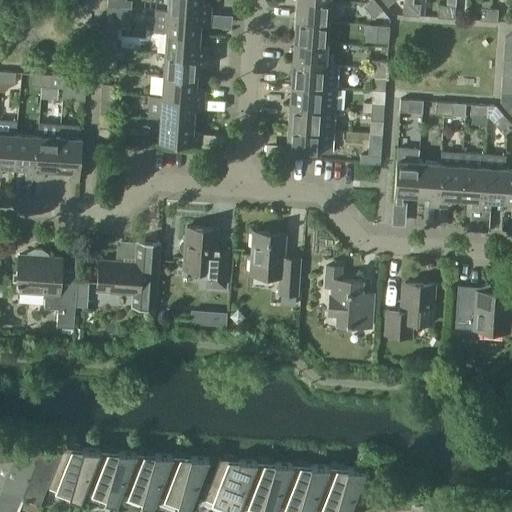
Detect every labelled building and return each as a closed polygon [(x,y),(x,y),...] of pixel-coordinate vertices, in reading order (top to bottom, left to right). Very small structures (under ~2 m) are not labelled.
[(169,0),(168,10),(211,13),(212,3),(202,2),(202,0),(169,0)] [(296,0),(296,19),(329,21),(330,0),(296,0)] [(377,0),(369,0),(367,2),(365,4),(370,10),(379,2),(377,0)] [(376,17),(385,9),(379,2),(370,10),(376,17)] [(404,2),(403,14),(412,15),(412,3),(404,2)] [(420,15),(421,3),(412,3),(412,15),(420,15)] [(120,6),(108,5),(107,13),(119,14),(120,6)] [(439,5),(438,17),(446,17),(447,5),(439,5)] [(455,18),(456,6),(447,5),(446,17),(455,18)] [(482,8),(481,20),(489,20),(490,8),(482,8)] [(498,21),(498,9),(490,8),(489,20),(498,21)] [(154,30),(167,31),(200,33),(201,21),(210,22),(211,13),(168,10),(156,9),(154,30)] [(106,22),(118,23),(119,14),(107,13),(106,22)] [(294,40),(327,42),(329,21),(296,19),(294,40)] [(390,25),(378,25),(377,33),(389,34),(390,25)] [(200,33),(167,31),(165,52),(208,55),(209,46),(199,45),(200,33)] [(377,41),(389,42),(389,34),(377,33),(377,41)] [(105,48),(117,49),(117,40),(105,39),(105,48)] [(293,61),(326,63),(327,42),(294,40),(293,61)] [(104,56),(116,57),(117,49),(105,48),(104,56)] [(208,55),(165,52),(164,74),(197,76),(198,64),(207,65),(208,55)] [(375,67),(387,68),(387,60),(375,59),(375,67)] [(336,85),(338,64),(326,63),(293,61),(291,83),(324,85),(324,84),(336,85)] [(367,66),(367,76),(386,77),(387,68),(375,67),(367,66)] [(15,83),(16,71),(8,70),(7,82),(15,83)] [(41,85),(42,73),(34,72),(33,84),(41,85)] [(42,73),(41,85),(50,85),(51,73),(42,73)] [(62,95),(85,97),(86,76),(64,74),(62,95)] [(197,76),(164,74),(162,95),(205,99),(205,89),(196,88),(197,76)] [(511,76),(502,76),(502,84),(511,85),(511,76)] [(374,81),(374,89),(385,89),(386,82),(374,81)] [(101,91),(113,92),(114,83),(102,82),(101,91)] [(290,104),(323,107),(324,85),(291,83),(290,104)] [(511,93),(511,85),(502,84),(501,93),(511,93)] [(374,89),(374,90),(373,89),(372,96),(385,97),(385,89),(374,89)] [(101,99),(113,100),(113,92),(101,91),(101,99)] [(150,94),(149,116),(161,117),(194,119),(194,107),(204,108),(205,99),(162,95),(150,94)] [(408,111),(409,99),(400,98),(400,110),(408,111)] [(436,100),(435,112),(444,113),(445,101),(436,100)] [(452,114),(453,102),(445,101),(444,113),(452,114)] [(372,102),(372,110),(384,111),(384,103),(372,102)] [(471,103),(470,115),(478,115),(479,103),(471,103)] [(487,116),(488,104),(479,103),(478,115),(487,116)] [(288,126),(333,129),(335,108),(323,107),(290,104),(288,121),(288,126)] [(370,132),(382,132),(383,121),(383,120),(384,111),(372,110),(371,119),(370,132)] [(494,121),(499,127),(509,119),(503,113),(494,121)] [(159,139),(202,143),(202,132),(193,131),(193,121),(194,119),(161,117),(160,121),(159,139)] [(0,174),(1,174),(2,165),(14,166),(16,132),(17,120),(0,119),(0,174)] [(505,133),(511,127),(511,123),(509,119),(499,127),(505,133)] [(61,124),(39,122),(38,134),(35,177),(45,177),(45,168),(57,169),(60,129),(61,129),(61,124)] [(286,149),(320,151),(331,152),(333,129),(288,126),(287,144),(286,149)] [(111,128),(99,127),(98,135),(110,136),(111,135),(111,128)] [(79,180),(82,137),(78,137),(79,130),(61,129),(60,129),(57,169),(69,169),(68,179),(79,180)] [(35,177),(38,134),(16,132),(14,166),(26,166),(25,176),(35,177)] [(369,146),(369,155),(361,154),(360,161),(380,163),(381,155),(381,147),(382,132),(370,132),(369,146)] [(117,145),(118,135),(111,135),(110,136),(98,135),(98,143),(117,145)] [(420,149),(397,147),(393,202),(404,202),(405,193),(416,194),(419,161),(420,149)] [(463,152),(441,150),(440,162),(437,205),(447,205),(448,196),(460,197),(463,152)] [(484,153),(463,152),(460,197),(472,198),(471,207),(480,208),(484,153)] [(484,153),(480,208),(490,208),(491,199),(503,200),(505,167),(506,155),(484,153)] [(437,205),(440,162),(419,161),(416,194),(429,195),(428,204),(437,205)] [(511,167),(505,167),(503,200),(511,200),(511,167)] [(187,225),(186,238),(184,239),(183,240),(181,242),(180,245),(181,247),(182,249),(184,251),(185,252),(184,267),(208,269),(207,284),(225,285),(228,246),(216,245),(217,227),(187,225)] [(280,275),(279,292),(281,292),(280,303),(295,304),(296,293),(297,293),(300,257),(284,256),(286,232),(254,230),(250,273),(280,275)] [(100,259),(98,287),(138,290),(137,306),(133,305),(133,307),(157,309),(162,240),(137,238),(136,261),(100,259)] [(19,258),(17,291),(45,293),(44,307),(58,308),(57,326),(74,328),(76,303),(78,271),(61,270),(62,257),(47,256),(47,253),(42,248),(34,248),(29,252),(29,254),(19,254),(19,258)] [(371,325),(373,301),(361,300),(362,285),(362,280),(340,278),(341,266),(326,265),(325,284),(334,285),(333,293),(330,293),(329,312),(338,313),(337,322),(371,325)] [(387,309),(385,334),(410,336),(411,321),(431,323),(434,283),(404,281),(402,310),(387,309)] [(509,330),(511,290),(511,288),(476,286),(476,287),(458,286),(456,323),(474,324),(473,328),(509,330)] [(215,311),(214,324),(226,325),(227,311),(215,311)] [(76,328),(75,342),(83,342),(84,328),(76,328)] [(40,449),(0,446),(0,488),(23,497),(40,503),(61,446),(41,444),(40,449)] [(84,491),(98,448),(62,446),(46,488),(69,495),(68,498),(80,502),(84,491)] [(121,494),(137,451),(98,448),(84,491),(104,498),(104,501),(117,505),(121,494)] [(157,496),(173,454),(137,451),(121,494),(140,500),(140,503),(153,508),(157,496)] [(210,456),(205,456),(173,454),(157,496),(176,503),(175,506),(189,510),(210,456)] [(237,511),(242,502),(257,459),(217,456),(213,470),(209,468),(206,478),(210,479),(204,498),(225,505),(224,508),(235,511),(237,511)] [(274,511),(278,504),(293,461),(257,459),(242,502),(260,508),(260,511),(263,511),(274,511)] [(312,511),(314,507),(330,464),(293,461),(278,504),(296,510),(295,511),(312,511)] [(345,511),(361,466),(330,464),(314,507),(329,511),(345,511)] [(0,511),(17,511),(23,497),(0,488),(0,511)]
